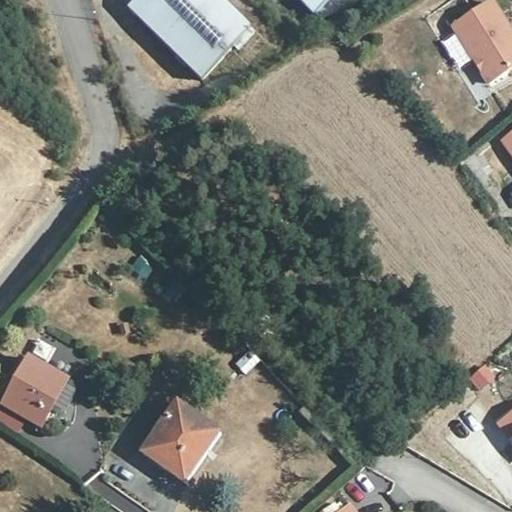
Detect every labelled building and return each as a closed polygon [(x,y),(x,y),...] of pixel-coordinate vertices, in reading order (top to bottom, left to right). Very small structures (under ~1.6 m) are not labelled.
[(246,42),(202,0),(144,0),(124,21),(198,91),(246,42)] [(294,0),(315,19),(332,0),(294,0)] [(511,36),(494,10),(455,36),(492,91),(511,78),(511,36)] [(76,381),(34,358),(5,407),(49,431),(76,381)] [(218,436),(174,405),(138,459),(182,489),(218,436)] [(511,438),(511,413),(497,425),(509,441),(511,438)]
